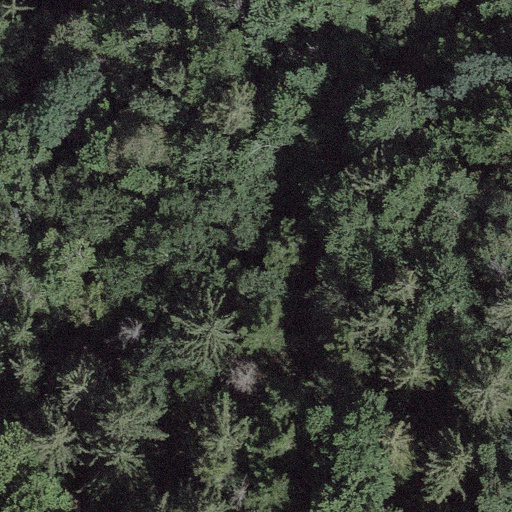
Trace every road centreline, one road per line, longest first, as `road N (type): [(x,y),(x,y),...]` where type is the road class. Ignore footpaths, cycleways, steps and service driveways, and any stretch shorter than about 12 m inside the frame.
road 1 (motorway): [(0,285),(276,387),(511,489)]
road 2 (motorway): [(511,119),(245,0)]
